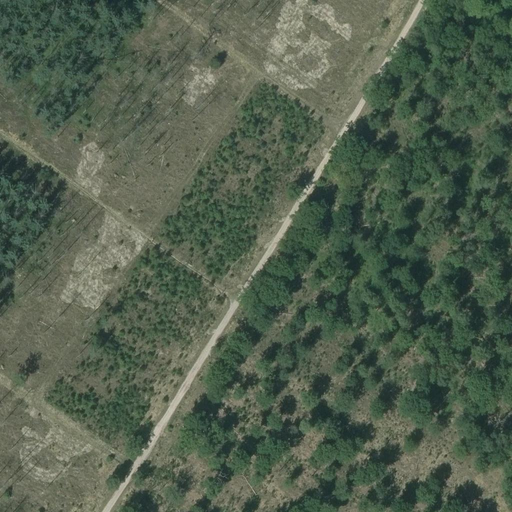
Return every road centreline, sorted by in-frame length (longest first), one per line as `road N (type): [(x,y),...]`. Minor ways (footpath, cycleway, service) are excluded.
road 1 (track): [(236,303),(107,511)]
road 2 (track): [(339,135),(236,303)]
road 3 (track): [(339,135),(423,0)]
